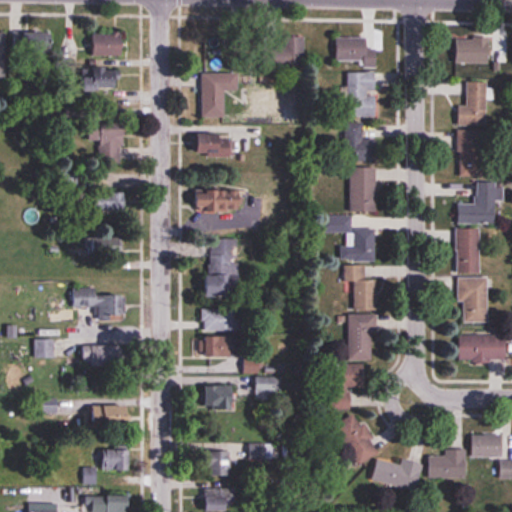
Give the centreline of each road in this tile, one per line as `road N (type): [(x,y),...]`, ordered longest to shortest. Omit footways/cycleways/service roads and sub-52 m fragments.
road 1 (residential): [(160,511),(160,0)]
road 2 (residential): [(426,392),(417,369),(416,29),(406,0)]
